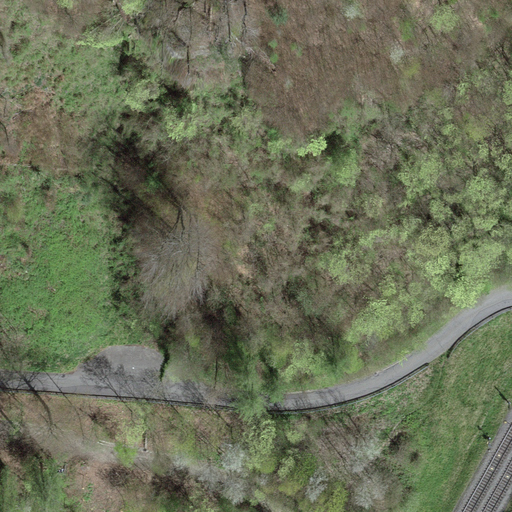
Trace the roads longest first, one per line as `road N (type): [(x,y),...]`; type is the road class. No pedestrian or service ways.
road 1 (tertiary): [(511,295),(478,308),(380,381),(315,401),(263,405),(0,380)]
road 2 (track): [(283,511),(224,476),(0,429)]
